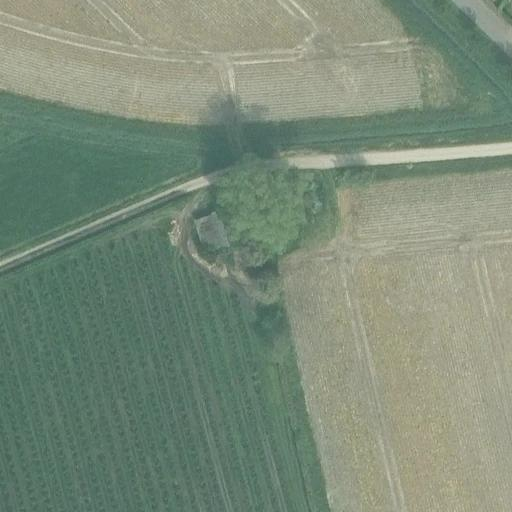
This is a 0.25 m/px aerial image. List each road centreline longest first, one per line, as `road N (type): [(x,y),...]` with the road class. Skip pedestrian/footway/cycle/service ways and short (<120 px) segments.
road 1 (track): [(0,273),(235,174),(285,165)]
road 2 (residential): [(285,165),(511,147)]
